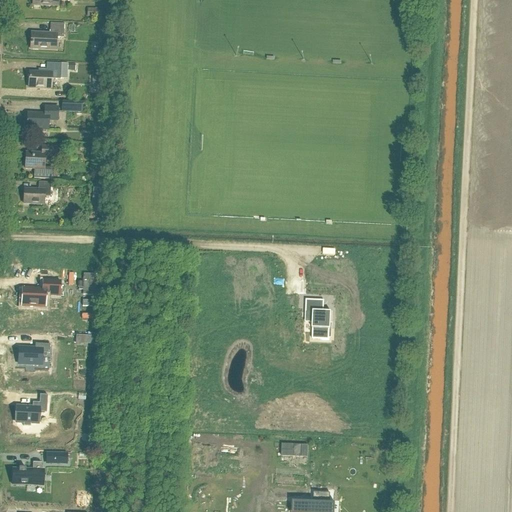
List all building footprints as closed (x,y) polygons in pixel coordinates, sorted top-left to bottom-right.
[(33,0),(33,7),(58,9),(59,1),(67,1),(66,0),(33,0)] [(95,10),(95,18),(104,19),(104,10),(95,10)] [(64,40),(64,26),(50,26),(50,36),(31,36),(31,52),(56,53),(57,40),(64,40)] [(60,82),(61,66),(47,65),(46,75),(30,75),(29,91),(51,92),(51,82),(60,82)] [(79,115),(79,104),(61,104),(61,114),(79,115)] [(26,124),(26,132),(28,132),(28,139),(39,139),(39,133),(48,133),(48,123),(57,123),(58,110),(45,110),(45,117),(28,116),(27,124),(26,124)] [(56,160),(56,150),(42,149),(41,156),(26,155),(25,171),(34,172),(34,181),(52,182),(52,171),(44,171),(45,159),(56,160)] [(50,199),(51,185),(38,185),(38,193),(24,192),(23,206),(44,207),(44,199),(50,199)] [(104,202),(104,186),(92,186),(91,202),(104,202)] [(83,274),(83,295),(95,295),(95,274),(83,274)] [(22,295),(21,313),(45,314),(45,302),(59,303),(59,304),(60,304),(60,288),(43,287),(42,296),(22,295)] [(94,306),(94,298),(82,299),(82,307),(94,306)] [(315,341),(329,341),(329,339),(331,339),(332,331),(332,330),(331,330),(332,314),(330,314),(324,314),(324,302),(306,301),(306,314),(314,314),(313,334),(312,340),(315,341)] [(76,336),(76,344),(92,345),(92,337),(76,336)] [(28,350),(19,350),(18,366),(41,367),(42,355),(47,355),(49,355),(49,348),(50,348),(50,346),(35,346),(35,351),(34,351),(34,350),(33,350),(33,351),(29,350),(28,350)] [(16,408),(16,424),(23,425),(23,428),(30,428),(30,425),(38,426),(39,414),(44,414),(46,414),(47,406),(47,397),(40,397),(39,405),(32,404),(32,409),(16,408)] [(307,457),(307,444),(281,444),(281,457),(307,457)] [(51,456),(51,465),(67,465),(67,457),(51,456)] [(13,470),(12,486),(36,487),(36,471),(41,471),(41,464),(33,464),(32,471),(26,471),(26,470),(25,470),(19,470),(20,469),(19,469),(19,470),(13,470)] [(271,474),(248,473),(248,489),(270,491),(271,474)] [(335,511),(336,505),(330,504),(330,495),(314,494),(313,503),(293,503),(292,511),(335,511)]
